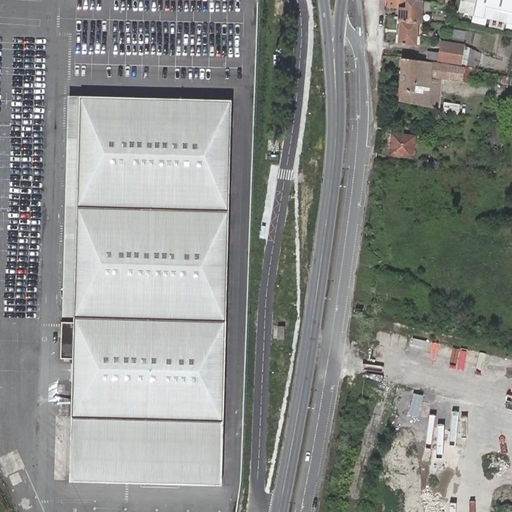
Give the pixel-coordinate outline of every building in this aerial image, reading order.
[(427,1),(416,0),(384,0),(384,8),(397,8),(397,20),(419,21),(420,8),(426,8),(427,1)] [(511,0),(472,0),(470,14),(483,16),(485,5),(511,9),(511,0)] [(419,21),(397,20),(396,44),(416,45),(417,22),(419,22),(419,21)] [(428,56),(460,63),(463,46),(442,42),(440,51),(429,49),(428,56)] [(429,103),(430,86),(431,73),(432,59),(399,57),(397,93),(397,101),(420,103),(429,103)] [(460,64),(432,59),(431,73),(462,80),(463,77),(464,65),(460,64)] [(481,80),(482,68),(464,65),(463,77),(481,80)] [(511,77),(485,73),(484,80),(511,84),(511,77)] [(230,99),(79,95),(69,479),(221,483),(230,99)] [(0,106),(44,108),(45,97),(0,96),(0,106)] [(0,209),(43,211),(45,122),(0,120),(0,209)] [(409,137),(389,135),(388,145),(391,146),(390,156),(407,158),(409,137)] [(437,163),(414,160),(413,167),(436,170),(437,163)] [(0,345),(37,347),(37,340),(0,337),(0,345)] [(428,417),(430,404),(423,403),(425,394),(414,392),(410,413),(428,417)] [(94,498),(94,511),(158,511),(159,500),(94,498)]
